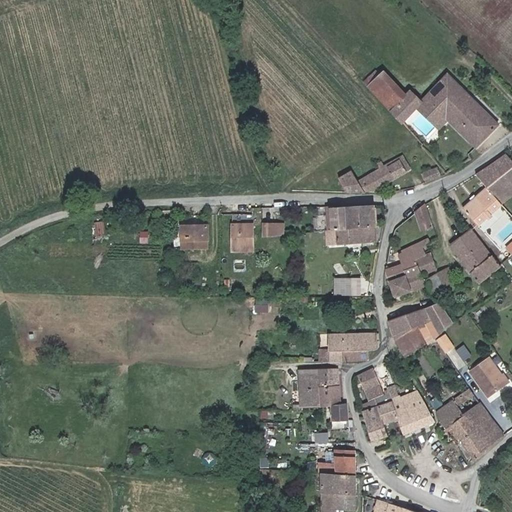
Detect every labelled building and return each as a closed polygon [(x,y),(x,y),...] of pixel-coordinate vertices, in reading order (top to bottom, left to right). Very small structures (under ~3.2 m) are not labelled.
[(375,65),(363,77),(391,108),(404,95),(375,65)] [(449,70),(432,87),(423,98),(416,91),(412,86),(404,95),(391,108),(423,142),(435,131),(424,119),(438,106),(449,117),(478,146),(501,122),(449,70)] [(449,117),(438,106),(424,119),(435,131),(449,117)] [(511,156),(508,151),(489,164),(507,185),(511,180),(511,156)] [(405,167),(398,156),(387,163),(385,161),(358,179),(364,188),(375,188),(405,167)] [(477,172),(488,185),(503,202),(511,195),(511,180),(507,185),(489,164),(477,172)] [(351,180),(343,168),(330,176),(339,189),(357,189),(356,188),(351,180)] [(439,168),(424,170),(425,179),(440,177),(439,168)] [(510,209),(503,202),(488,185),(463,206),(478,224),(500,206),(506,213),(510,209)] [(346,205),(347,227),(375,225),(374,204),(346,205)] [(414,208),(420,229),(434,225),(427,204),(414,208)] [(332,228),(347,227),(346,205),(331,206),(332,228)] [(208,244),(206,214),(182,216),(183,230),(180,230),(180,238),(176,238),(176,245),(208,244)] [(183,230),(182,216),(175,216),(176,238),(180,238),(180,230),(183,230)] [(234,235),(254,234),(255,222),(234,221),(234,235)] [(268,222),(258,221),(258,235),(268,234),(268,222)] [(375,225),(347,227),(332,228),(328,228),(329,243),(376,240),(375,225)] [(445,232),(442,227),(434,232),(437,237),(445,232)] [(502,265),(474,227),(453,242),(478,278),(480,281),(502,265)] [(254,234),(234,235),(233,248),(254,248),(254,234)] [(432,240),(423,246),(425,251),(435,246),(432,240)] [(410,277),(422,273),(417,258),(426,254),(425,251),(423,246),(422,243),(412,247),(413,250),(401,254),(403,262),(388,267),(387,267),(391,279),(396,294),(397,294),(413,288),(410,277)] [(417,258),(422,273),(437,266),(434,260),(431,251),(426,254),(417,258)] [(458,279),(452,264),(441,268),(428,276),(434,291),(458,279)] [(426,284),(422,273),(410,277),(413,288),(426,284)] [(355,289),(355,275),(339,275),(339,289),(355,289)] [(453,317),(441,298),(414,309),(428,338),(429,340),(454,319),(453,317)] [(428,338),(414,309),(391,319),(396,336),(404,350),(407,355),(428,338)] [(338,358),(345,358),(345,350),(370,348),(376,347),(381,346),(379,331),(358,331),(324,332),(324,341),(331,341),(331,348),(331,359),(338,358)] [(455,343),(447,331),(438,336),(447,349),(455,343)] [(331,348),(324,348),(317,348),(317,359),(320,359),(331,359),(331,348)] [(345,350),(345,358),(370,357),(370,348),(345,350)] [(503,373),(490,355),(472,369),(489,393),(510,379),(505,372),(503,373)] [(320,367),(319,367),(322,404),(330,403),(332,403),(341,402),(338,366),(320,367)] [(385,392),(375,366),(359,373),(369,399),(385,392)] [(322,404),(319,367),(302,368),(304,405),(322,404)] [(482,401),(472,387),(438,411),(441,416),(448,426),(452,424),(474,457),(475,455),(503,434),(490,415),(482,401)] [(399,394),(393,396),(400,415),(405,431),(436,418),(424,396),(420,389),(400,396),(399,394)] [(400,415),(393,396),(391,391),(378,397),(385,421),(400,415)] [(389,432),(385,421),(378,397),(369,400),(360,404),(373,438),(389,432)] [(341,402),(332,403),(332,419),(349,419),(347,402),(341,402)] [(329,429),(317,429),(316,439),(328,439),(329,429)] [(336,460),(355,459),(355,450),(336,449),(336,460)] [(355,459),(336,460),(319,459),(319,471),(321,471),(355,474),(355,459)] [(355,493),(355,474),(321,471),(321,489),(320,511),(336,511),(336,506),(337,492),(355,493)] [(337,492),(336,506),(356,507),(355,493),(337,492)] [(379,511),(408,511),(409,508),(378,498),(376,507),(381,508),(379,511)]
